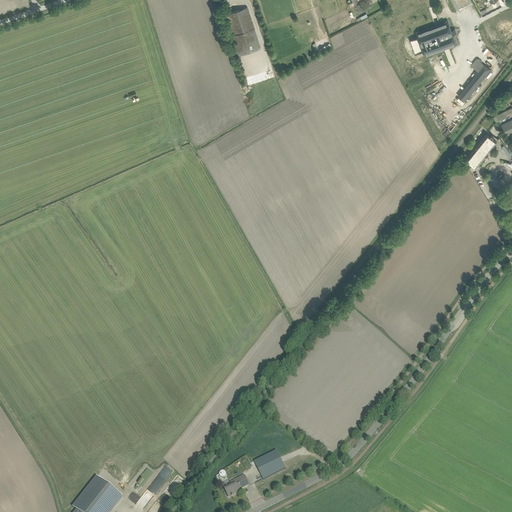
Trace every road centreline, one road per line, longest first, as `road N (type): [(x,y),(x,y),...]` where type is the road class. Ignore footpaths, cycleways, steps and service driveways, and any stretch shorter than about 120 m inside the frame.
road 1 (tertiary): [(251,511),(349,455),(511,252)]
road 2 (unknown): [(62,511),(45,468),(0,398)]
